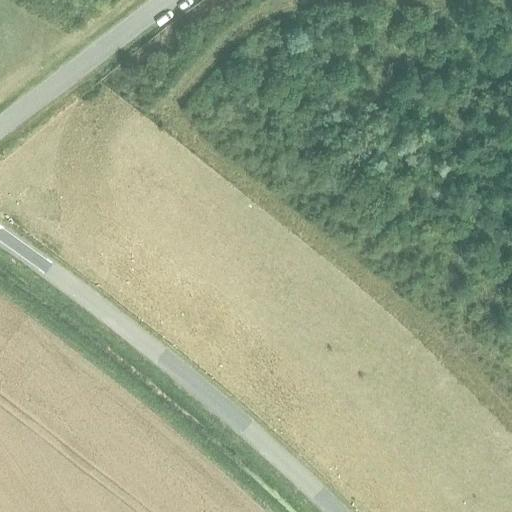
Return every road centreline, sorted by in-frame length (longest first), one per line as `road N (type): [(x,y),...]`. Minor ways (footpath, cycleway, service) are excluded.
road 1 (unclassified): [(333,511),(269,445),(0,235)]
road 2 (unclassified): [(0,127),(167,0)]
